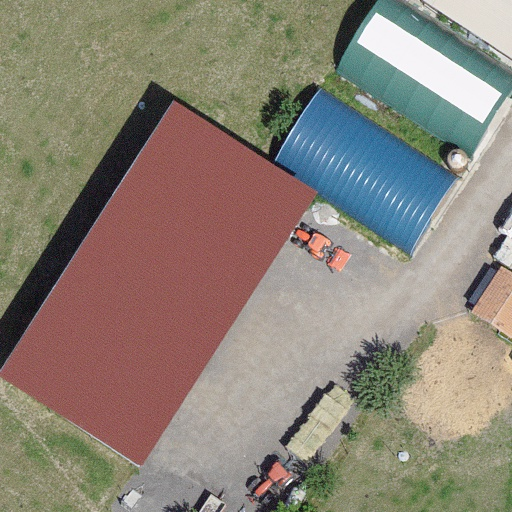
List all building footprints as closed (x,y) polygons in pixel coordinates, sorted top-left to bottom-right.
[(511,62),(384,0),(374,0),(338,75),(479,144),(511,76),(511,62)] [(511,0),(446,0),(507,40),(511,32),(511,0)] [(414,248),(462,175),(322,84),(274,156),(414,248)] [(172,103),(5,384),(156,473),(323,193),(172,103)] [(511,290),(511,266),(490,253),(464,293),(497,314),(511,290)]
